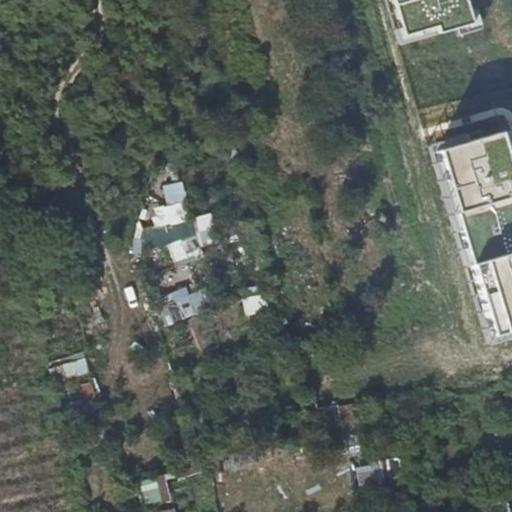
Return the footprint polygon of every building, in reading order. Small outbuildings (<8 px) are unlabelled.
[(218,237),(212,214),(192,219),(187,201),(152,210),(156,225),(136,230),(142,253),(171,246),(176,264),(205,257),(201,241),(218,237)] [(211,312),(203,287),(158,300),(166,326),(211,312)] [(261,296),(243,299),(247,316),(264,312),(261,296)] [(64,363),(67,377),(90,373),(87,358),(64,363)] [(385,463),(359,463),(360,484),(386,484),(385,463)] [(142,481),(150,505),(171,498),(163,474),(142,481)]
